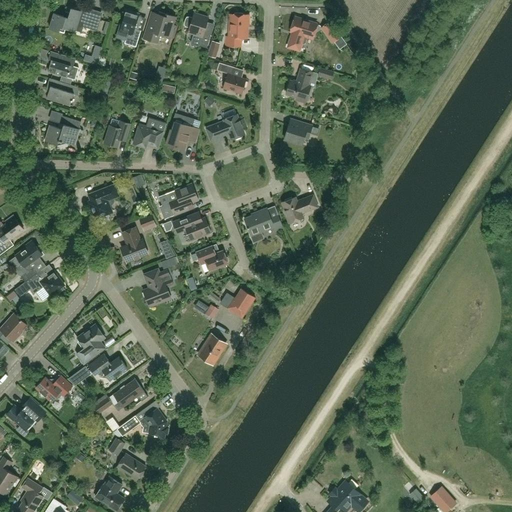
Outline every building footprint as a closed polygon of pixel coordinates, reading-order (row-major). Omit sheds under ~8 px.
[(64,16),(54,13),(49,28),(64,33),(66,28),(75,31),(77,25),(97,31),(99,24),(86,20),(89,11),(82,9),(81,11),(71,8),(70,13),(65,12),(64,16)] [(136,47),(141,30),(135,28),(139,14),(126,10),(122,24),(121,24),(119,30),(128,33),(125,43),(136,47)] [(152,12),(144,39),(157,43),(160,34),(173,38),(177,26),(173,25),(175,17),(168,14),(159,11),(158,14),(152,12)] [(186,26),(190,28),(188,32),(202,36),(199,45),(207,48),(211,34),(204,31),(209,17),(194,13),(193,18),(189,17),(187,17),(186,19),(185,23),(184,25),(186,26)] [(249,25),(249,15),(230,14),(230,21),(229,22),(229,28),(230,29),(230,37),(226,36),(226,45),(240,46),(241,38),(247,38),(247,25),(249,25)] [(295,17),(291,31),(293,32),(288,47),(299,50),(302,43),(304,44),(306,43),(308,37),(313,38),(317,24),(295,17)] [(322,27),(333,42),(340,37),(329,22),(322,27)] [(214,40),(210,54),(219,57),(223,43),(214,40)] [(51,63),(48,71),(62,76),(60,81),(71,85),(72,79),(75,80),(79,68),(74,66),(76,59),(51,51),(48,59),(52,60),(51,63)] [(85,54),(83,60),(97,64),(99,58),(92,56),(85,54)] [(242,94),(247,79),(232,74),(235,67),(219,62),(217,70),(228,73),(223,88),(242,94)] [(296,82),(290,80),(286,94),(297,97),(296,100),(305,103),(310,87),(309,86),(313,72),(301,68),(298,79),(296,82)] [(333,72),(320,68),(318,75),(331,79),(333,72)] [(79,95),(79,87),(50,78),(47,85),(50,86),(47,98),(70,105),(74,94),(79,95)] [(106,104),(108,96),(102,94),(100,102),(106,104)] [(215,101),(209,95),(204,101),(209,107),(215,101)] [(242,135),(245,134),(242,128),(246,127),(243,119),(239,121),(237,114),(224,119),(224,121),(206,128),(211,140),(229,133),(232,139),(234,138),(237,139),(241,137),(242,135)] [(62,129),(50,125),(45,141),(58,145),(59,141),(62,142),(63,141),(75,145),(80,129),(79,129),(81,121),(62,115),(59,123),(64,125),(62,129)] [(171,129),(166,144),(170,145),(169,147),(178,150),(179,148),(185,150),(188,140),(195,142),(200,129),(192,127),(194,119),(183,116),(181,123),(175,121),(173,130),(171,129)] [(149,118),(147,126),(139,124),(133,143),(146,147),(147,145),(159,149),(167,123),(149,118)] [(284,139),(302,145),(305,137),(309,138),(312,126),(291,119),(284,139)] [(125,141),(131,124),(120,120),(118,128),(110,125),(104,143),(117,147),(120,139),(125,141)] [(137,187),(145,184),(141,173),(132,177),(137,187)] [(198,200),(192,184),(167,194),(175,215),(186,210),(194,207),(192,202),(198,200)] [(89,202),(95,218),(99,217),(100,219),(101,220),(104,222),(106,221),(107,220),(108,219),(108,217),(108,216),(107,214),(112,212),(110,206),(111,205),(113,204),(114,202),(114,201),(114,199),(114,197),(119,196),(114,185),(88,195),(91,201),(89,202)] [(286,215),(289,223),(303,218),(302,213),(318,207),(313,195),(297,201),(295,197),(282,202),(287,214),(286,215)] [(274,227),(276,230),(283,227),(278,215),(271,218),(267,208),(257,212),(257,214),(244,219),(253,242),(264,238),(261,232),(274,227)] [(188,233),(191,240),(211,232),(205,217),(202,219),(199,212),(173,222),(177,233),(184,231),(184,233),(186,233),(188,233)] [(3,244),(24,229),(14,215),(5,222),(6,223),(3,225),(0,221),(0,255),(7,250),(3,244)] [(149,224),(150,225),(155,223),(152,216),(140,220),(143,227),(149,224)] [(121,248),(127,262),(148,253),(143,239),(140,240),(135,227),(123,232),(128,245),(121,248)] [(27,231),(16,235),(18,241),(29,237),(27,231)] [(20,275),(25,282),(38,272),(33,266),(31,267),(29,264),(42,254),(32,241),(23,247),(24,249),(16,255),(9,260),(20,275)] [(196,252),(201,264),(206,262),(209,270),(228,263),(228,262),(228,260),(227,257),(226,256),(223,250),(215,253),(212,246),(196,252)] [(147,297),(150,306),(171,298),(167,286),(174,284),(168,268),(159,272),(158,269),(144,274),(149,288),(143,290),(146,297),(147,297)] [(42,272),(26,284),(25,282),(16,289),(21,296),(30,289),(33,294),(36,292),(43,301),(51,295),(55,292),(57,293),(64,288),(62,287),(65,285),(54,271),(46,277),(42,272)] [(242,289),(236,298),(234,297),(227,308),(242,318),(255,298),(242,289)] [(217,305),(210,313),(215,317),(222,310),(217,305)] [(2,328),(0,326),(0,337),(4,333),(14,341),(20,335),(19,334),(27,325),(14,314),(2,328)] [(105,348),(100,341),(105,337),(95,324),(78,337),(80,340),(79,342),(83,348),(83,349),(77,354),(84,364),(105,348)] [(212,364),(226,344),(212,334),(199,355),(212,364)] [(110,381),(127,368),(119,356),(110,363),(108,363),(102,355),(89,366),(93,372),(95,370),(100,377),(108,378),(110,381)] [(88,365),(72,375),(77,385),(94,375),(88,365)] [(63,396),(72,386),(59,374),(52,382),(45,376),(43,379),(38,379),(38,384),(36,387),(41,392),(41,396),(46,396),(52,401),(55,398),(59,398),(62,395),(63,396)] [(142,401),(148,396),(145,391),(136,379),(114,395),(122,407),(138,395),(142,401)] [(99,413),(113,403),(106,393),(92,404),(99,413)] [(15,405),(7,414),(14,420),(14,419),(21,425),(17,429),(24,436),(29,431),(26,429),(35,419),(38,421),(46,412),(30,398),(27,402),(20,410),(15,405)] [(167,421),(157,408),(155,409),(154,408),(151,407),(149,408),(148,406),(117,429),(123,436),(142,422),(141,421),(145,418),(150,425),(149,432),(154,433),(154,436),(164,438),(165,433),(167,433),(168,427),(166,427),(167,421)] [(115,430),(122,425),(115,415),(108,419),(115,430)] [(118,455),(125,443),(117,438),(109,449),(118,455)] [(137,479),(146,466),(126,453),(117,466),(137,479)] [(4,456),(0,462),(0,491),(6,495),(13,485),(15,486),(20,478),(7,469),(12,462),(4,456)] [(117,510),(125,499),(117,493),(122,484),(110,476),(104,485),(103,484),(95,496),(117,510)] [(33,511),(44,496),(39,493),(43,487),(28,478),(22,487),(27,491),(21,500),(23,501),(19,508),(24,511),(33,511)] [(366,500),(347,483),(342,489),(340,487),(329,500),(334,505),(328,511),(344,511),(351,504),(355,508),(361,508),(365,504),(364,503),(366,500)] [(445,511),(456,503),(442,487),(431,496),(444,511),(445,511)] [(54,498),(46,510),(49,511),(62,511),(58,510),(62,504),(54,498)]
